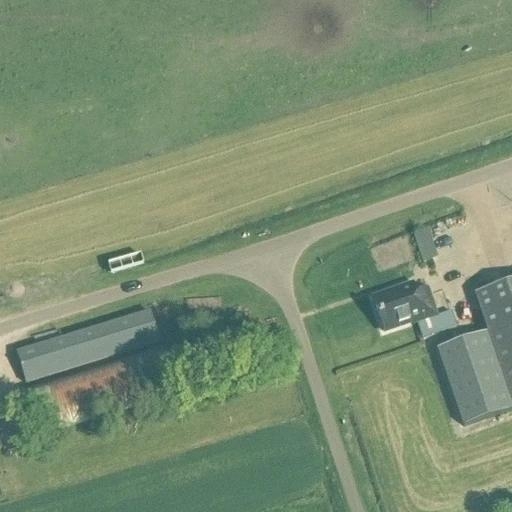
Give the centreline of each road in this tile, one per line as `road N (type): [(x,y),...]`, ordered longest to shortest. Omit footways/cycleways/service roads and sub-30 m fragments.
road 1 (unclassified): [(354,511),(265,248)]
road 2 (unclassified): [(0,330),(265,248)]
road 3 (unclassified): [(265,248),(511,165)]
